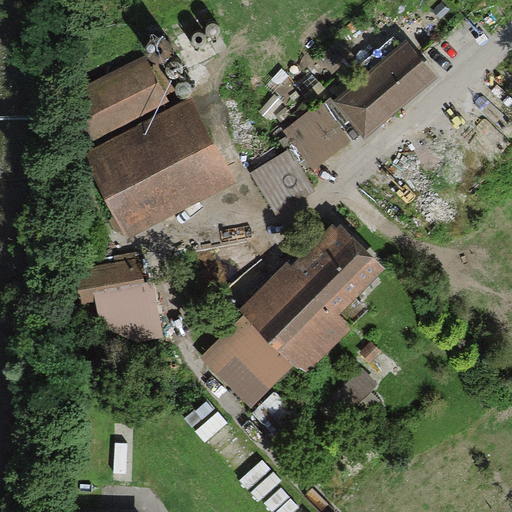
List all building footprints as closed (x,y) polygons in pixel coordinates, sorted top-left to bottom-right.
[(407,33),(334,88),(356,117),(429,62),(407,33)] [(145,63),(79,98),(98,134),(164,99),(145,63)] [(192,92),(84,148),(128,233),(236,177),(192,92)] [(320,99),(284,123),(309,158),(344,133),(320,99)] [(288,149),(250,167),(269,206),(306,188),(288,149)] [(342,216),(203,348),(253,399),(391,267),(342,216)] [(142,255),(79,269),(88,312),(151,298),(142,255)] [(150,511),(150,502),(85,502),(85,511),(150,511)]
